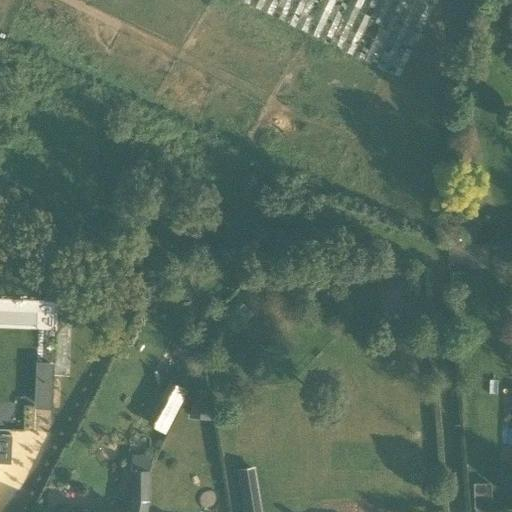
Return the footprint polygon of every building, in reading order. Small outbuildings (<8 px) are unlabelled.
[(437,0),(237,0),(400,80),(404,72),(403,71),(437,0)] [(298,196),(289,215),(302,221),(310,202),(298,196)] [(400,269),(377,271),(378,290),(402,288),(400,269)] [(237,299),(220,317),(237,332),(253,314),(237,299)] [(169,382),(154,411),(172,420),(186,391),(169,382)] [(35,390),(35,403),(53,403),(53,390),(35,390)] [(211,416),(208,402),(194,401),(187,412),(187,418),(193,419),(206,420),(210,420),(211,416)] [(0,463),(8,463),(9,439),(0,438),(0,463)] [(331,444),(331,471),(379,472),(379,444),(331,444)] [(243,511),(261,511),(254,468),(237,470),(243,511)] [(130,472),(130,499),(130,502),(148,502),(149,472),(130,472)] [(491,511),(491,481),(474,482),(474,511),(491,511)] [(147,511),(149,502),(129,502),(128,511),(119,511),(105,511),(104,511),(74,511),(60,511),(147,511)]
